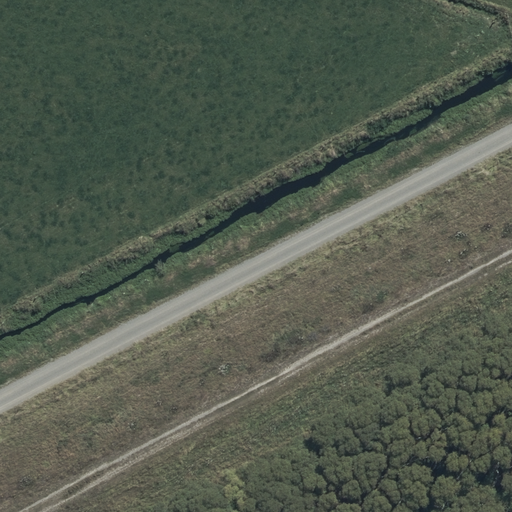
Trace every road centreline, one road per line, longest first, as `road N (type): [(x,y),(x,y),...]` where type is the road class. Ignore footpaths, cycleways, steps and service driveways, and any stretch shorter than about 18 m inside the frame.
road 1 (unclassified): [(511,131),(0,401)]
road 2 (track): [(511,259),(39,511)]
